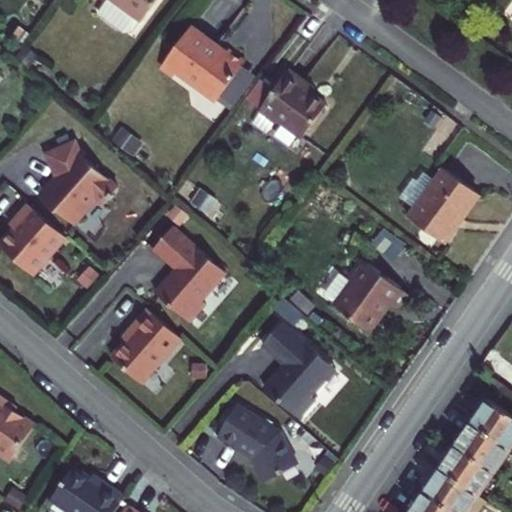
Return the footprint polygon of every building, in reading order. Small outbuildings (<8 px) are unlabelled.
[(140,18),(115,0),(108,0),(100,11),(125,30),(133,29),(140,18)] [(115,0),(140,18),(142,20),(156,0),(115,0)] [(25,31),(18,25),(10,34),(18,40),(25,31)] [(184,70),(224,99),(225,98),(248,67),(251,63),(234,50),(231,55),(221,48),(223,45),(198,27),(168,66),(181,75),(184,70)] [(29,45),(20,55),(31,65),(39,55),(29,45)] [(248,67),(225,98),(241,110),(264,79),(248,67)] [(312,82),(295,70),(266,109),(284,122),(286,120),(309,137),(334,104),(318,93),(309,86),(312,82)] [(312,82),(309,86),(318,93),(321,89),(312,82)] [(125,127),(115,139),(134,156),(145,144),(125,127)] [(125,184),(85,149),(64,176),(46,196),(61,210),(64,207),(79,220),(84,220),(92,212),(91,205),(101,194),(110,201),(125,184)] [(450,166),(415,214),(451,241),(463,224),(461,222),(484,191),(450,166)] [(201,189),(191,203),(207,215),(218,201),(201,189)] [(25,216),(2,241),(36,271),(69,234),(32,201),(21,213),(25,216)] [(178,225),(158,247),(180,267),(160,290),(194,320),(211,302),(207,299),(231,271),(178,225)] [(414,292),(366,257),(353,276),(359,280),(342,304),(378,330),(391,312),(387,309),(394,298),(404,306),(414,292)] [(326,292),(342,304),(359,280),(353,276),(343,268),(326,292)] [(138,330),(116,355),(146,381),(185,336),(152,307),(134,327),(138,330)] [(287,321),(267,343),(289,363),(269,386),(303,416),(319,398),(316,395),(340,367),(287,321)] [(195,367),(195,380),(206,379),(206,366),(195,367)] [(0,450),(15,460),(39,424),(9,404),(11,401),(0,393),(0,450)] [(511,446),(511,416),(489,401),(473,424),(510,450),(511,446)] [(241,403),(221,436),(241,448),(242,448),(245,447),(260,458),(258,464),(267,481),(302,463),(284,430),(241,403)] [(494,473),(510,450),(473,424),(457,447),(494,473)] [(479,496),(494,473),(457,447),(442,470),(479,496)] [(105,485),(78,466),(55,499),(73,511),(119,511),(130,496),(108,481),(105,485)] [(452,511),(467,511),(479,496),(442,470),(425,493),(452,511)] [(4,501),(19,511),(27,499),(12,489),(4,501)] [(452,511),(425,493),(412,511),(452,511)]
